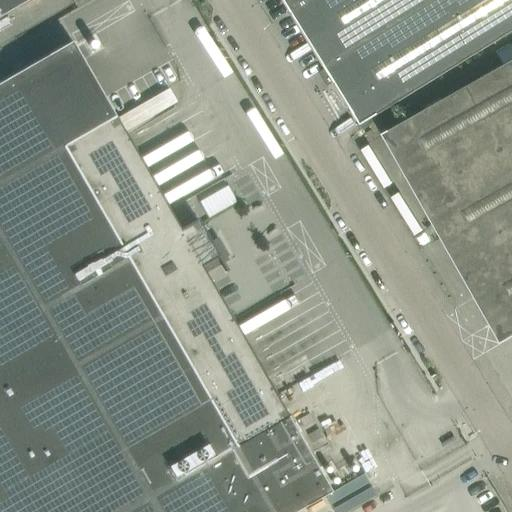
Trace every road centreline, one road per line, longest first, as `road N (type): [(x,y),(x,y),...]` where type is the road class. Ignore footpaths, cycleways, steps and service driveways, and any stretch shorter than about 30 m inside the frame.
road 1 (unclassified): [(511,458),(226,0)]
road 2 (unknown): [(123,0),(0,70)]
